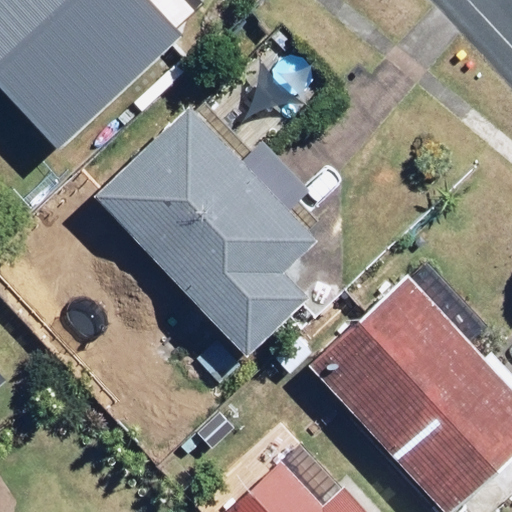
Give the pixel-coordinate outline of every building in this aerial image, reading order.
[(220,0),(0,0),(0,96),(53,154),(221,1),(220,0)] [(287,29),(220,92),(271,146),(338,82),(287,29)] [(323,225),(194,93),(99,186),(205,295),(174,325),(229,380),(322,289),(290,257),(323,225)] [(511,372),(412,267),(314,360),(453,507),(511,450),(511,372)] [(0,384),(9,377),(0,365),(0,384)] [(363,511),(342,490),(322,509),(275,460),(220,511),(363,511)]
